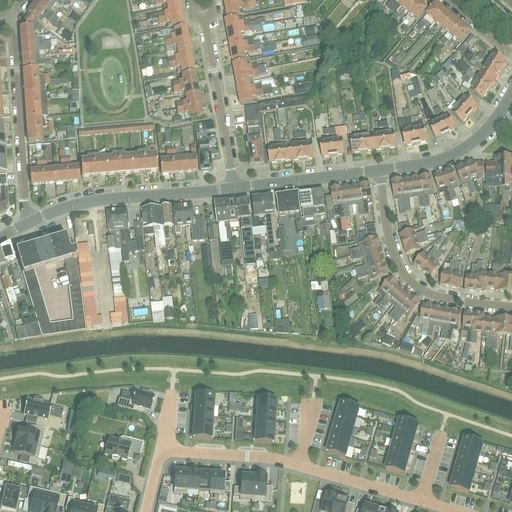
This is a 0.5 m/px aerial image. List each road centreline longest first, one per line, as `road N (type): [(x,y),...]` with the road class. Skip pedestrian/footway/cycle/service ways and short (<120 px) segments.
road 1 (residential): [(511,307),(460,301),(411,280),(394,260),(379,170)]
road 2 (residential): [(24,223),(104,199),(233,188)]
road 3 (unclassified): [(24,223),(11,31),(2,23)]
road 4 (residential): [(233,188),(202,17)]
road 5 (residential): [(233,188),(379,170)]
road 6 (residential): [(379,170),(453,153),(497,116)]
road 7 (residential): [(168,452),(298,465)]
road 8 (residential): [(298,465),(421,501)]
